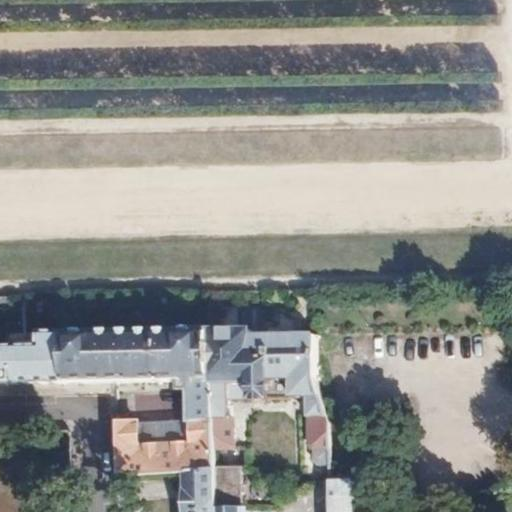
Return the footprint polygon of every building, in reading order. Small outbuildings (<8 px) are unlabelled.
[(210,331),(66,333),(66,384),(118,384),(189,383),(211,382),(210,331)] [(210,331),(211,382),(216,475),(234,451),(236,446),(236,420),(232,417),(231,400),(307,400),(309,446),(314,449),(314,462),(318,466),(332,466),(331,422),(318,378),(317,337),(295,337),(291,332),(270,333),(268,338),(251,338),(250,332),(210,331)] [(42,335),(42,350),(0,350),(0,385),(30,385),(66,384),(66,333),(42,335)] [(140,425),(119,426),(120,477),(188,475),(216,475),(211,382),(189,383),(188,424),(188,426),(193,427),(194,449),(141,450),(140,425)] [(188,424),(140,425),(141,450),(194,449),(193,427),(188,426),(188,424)] [(189,511),(217,511),(217,510),(216,475),(188,475),(189,511)] [(332,480),(333,511),(359,511),(358,479),(332,480)] [(134,498),(120,498),(120,511),(131,511),(134,510),(134,498)]
